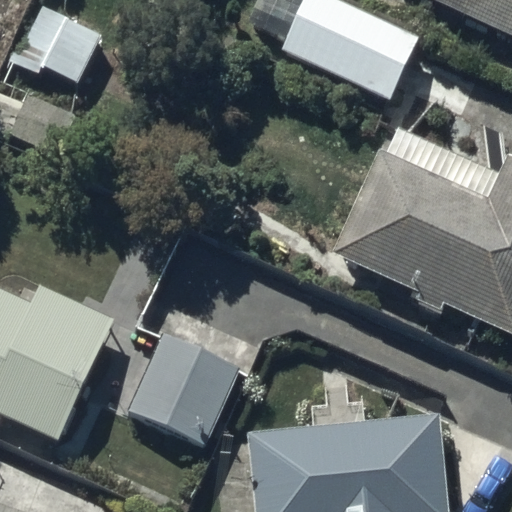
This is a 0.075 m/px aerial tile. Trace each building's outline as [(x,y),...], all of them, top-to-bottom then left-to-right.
[(287,47),(283,55),(401,110),(431,46),(330,0),(260,0),(247,28),(287,47)] [(511,0),(424,0),(511,38),(511,0)] [(42,8),(0,88),(0,143),(8,148),(13,139),(55,160),(76,120),(32,98),(47,69),(83,87),(107,41),(42,8)] [(392,132),(333,260),(419,299),(415,307),(442,319),(445,313),(511,343),(511,162),(502,183),(392,132)] [(0,296),(0,426),(3,420),(60,447),(117,331),(36,292),(28,310),(0,296)] [(241,373),(166,338),(129,416),(204,451),(241,373)] [(446,511),(439,430),(251,447),(256,511),(446,511)]
